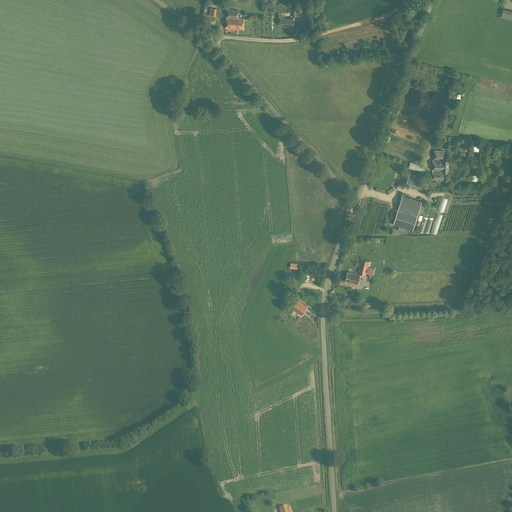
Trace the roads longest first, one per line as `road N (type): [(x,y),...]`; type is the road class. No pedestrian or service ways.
road 1 (unclassified): [(334,511),(322,311),(352,206)]
road 2 (unclassified): [(352,206),(208,37)]
road 3 (unclassified): [(352,206),(432,0)]
road 4 (track): [(511,304),(322,311)]
